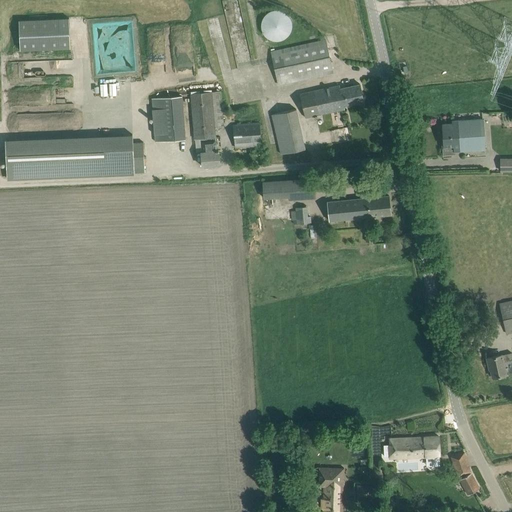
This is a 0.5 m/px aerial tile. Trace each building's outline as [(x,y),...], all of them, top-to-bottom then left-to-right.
[(292,30),(292,27),(291,22),(290,19),(289,17),(286,14),(284,13),(278,11),(274,11),(272,12),(267,15),(263,20),(262,23),(262,26),(262,29),(263,31),(264,35),(266,37),(268,39),(271,40),(276,42),(278,42),(282,41),(285,39),(287,38),(291,33),(292,30)] [(1,36),(3,66),(53,64),(51,34),(1,36)] [(326,40),(316,42),(271,52),(278,84),(333,72),(326,40)] [(340,88),(339,85),(300,94),(305,117),(344,109),(344,106),(364,101),(360,84),(340,88)] [(191,93),(194,129),(195,139),(208,138),(209,151),(201,152),(202,166),(220,165),(218,149),(216,150),(215,128),(224,128),(221,91),(191,93)] [(182,96),(152,98),(155,141),(185,139),(182,96)] [(282,160),(299,156),(289,111),(272,115),(282,160)] [(443,138),(442,138),(442,148),(443,148),(443,154),(454,154),(454,151),(464,151),(485,149),(483,119),(462,120),(452,121),(452,123),(442,124),(443,138)] [(233,125),(235,145),(261,143),(259,123),(233,125)] [(133,134),(5,139),(7,181),(134,175),(134,172),(144,172),(143,142),(133,143),(133,134)] [(511,158),(500,159),(500,171),(511,170),(511,158)] [(372,182),(387,180),(387,174),(371,176),(372,182)] [(315,177),(263,179),(263,199),(315,197),(315,177)] [(326,202),(327,212),(328,221),(363,217),(365,241),(373,240),(371,216),(391,214),(389,195),(326,202)] [(307,206),(295,207),(297,224),(311,222),(311,216),(308,216),(307,206)] [(511,332),(511,300),(500,303),(506,333),(511,332)] [(502,354),(487,358),(488,366),(490,366),(492,378),(506,374),(504,362),(511,359),(511,354),(511,352),(502,355),(502,354)] [(439,436),(429,437),(424,437),(424,438),(420,439),(420,437),(392,439),(389,439),(390,447),(389,447),(390,461),(391,461),(401,460),(401,458),(410,458),(410,459),(421,457),(421,455),(425,455),(425,457),(440,456),(439,436)] [(471,473),(464,453),(451,457),(457,479),(468,494),(479,488),(471,473)] [(325,486),(323,511),(342,511),(344,468),(320,467),(319,486),(325,486)] [(372,487),(360,487),(356,487),(356,503),(372,503),(372,487)]
